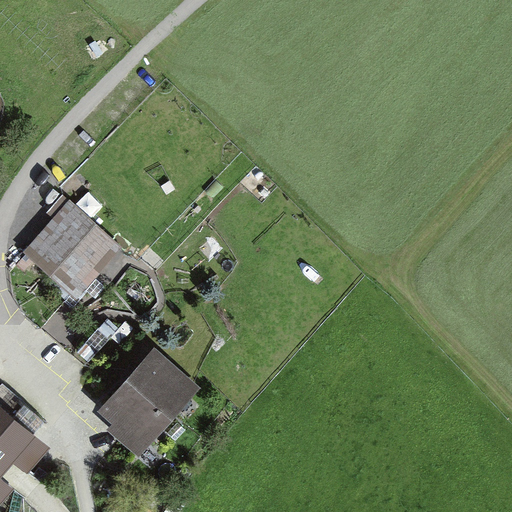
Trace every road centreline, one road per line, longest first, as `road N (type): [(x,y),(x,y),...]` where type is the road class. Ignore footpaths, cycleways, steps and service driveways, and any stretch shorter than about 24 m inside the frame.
road 1 (track): [(0,224),(65,130),(201,0)]
road 2 (track): [(88,511),(61,429),(0,323)]
